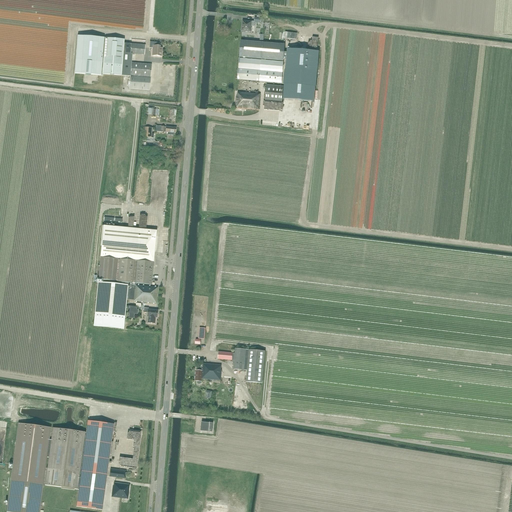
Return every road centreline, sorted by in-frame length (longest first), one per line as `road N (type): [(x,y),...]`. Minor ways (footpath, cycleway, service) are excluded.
road 1 (tertiary): [(157,511),(200,0)]
road 2 (track): [(170,351),(220,361),(266,418),(511,458)]
